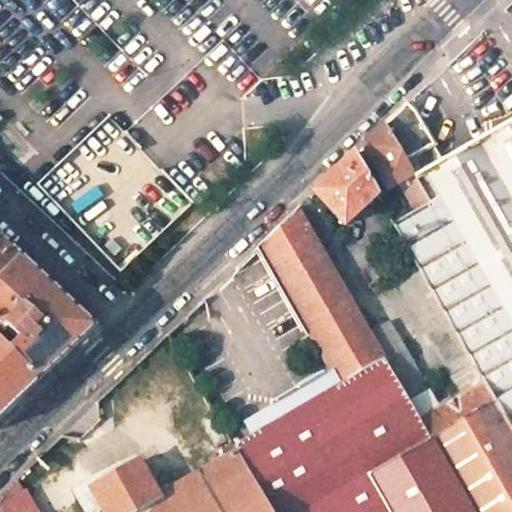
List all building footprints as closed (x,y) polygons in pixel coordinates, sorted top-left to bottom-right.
[(416,111),(407,104),(384,127),(412,174),(414,179),(444,162),(433,144),(435,144),(416,111)] [(511,123),(444,162),(414,179),(428,203),(413,211),(392,223),(420,271),(468,354),(475,367),(485,384),(496,403),(511,431),(511,123)] [(412,174),(384,127),(354,155),(373,189),(383,184),(385,189),(396,183),(413,211),(428,203),(414,179),(412,174)] [(373,189),(354,155),(314,194),(344,226),(376,194),(373,189)] [(369,332),(298,208),(260,245),(342,385),(385,360),(369,332)] [(0,240),(0,280),(20,259),(0,240)] [(20,259),(0,280),(0,328),(5,333),(6,331),(18,341),(8,352),(37,382),(93,328),(20,259)] [(420,271),(398,284),(445,367),(468,354),(420,271)] [(385,360),(403,392),(422,381),(388,321),(369,332),(385,360)] [(0,343),(0,418),(37,382),(8,352),(0,343)] [(475,367),(468,354),(445,367),(453,380),(475,367)] [(403,392),(385,360),(342,385),(272,425),(233,447),(236,453),(270,511),(386,511),(366,476),(430,439),(420,421),(410,404),(403,392)] [(403,392),(410,404),(429,393),(422,381),(403,392)] [(496,403),(485,384),(420,421),(430,439),(496,403)] [(511,511),(511,431),(496,403),(430,439),(366,476),(386,511),(511,511)] [(270,511),(236,453),(158,497),(139,461),(90,489),(103,511),(270,511)] [(40,511),(27,487),(0,502),(0,511),(40,511)]
